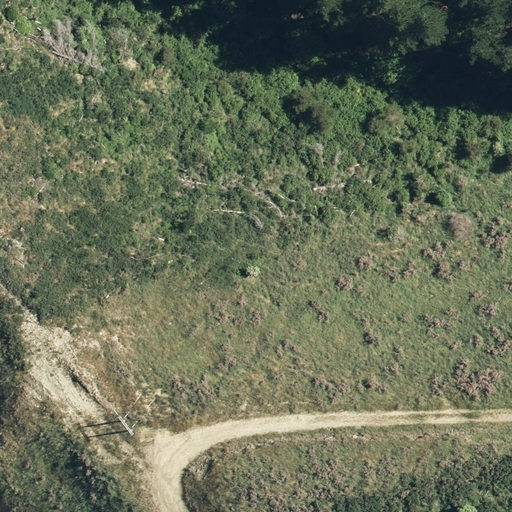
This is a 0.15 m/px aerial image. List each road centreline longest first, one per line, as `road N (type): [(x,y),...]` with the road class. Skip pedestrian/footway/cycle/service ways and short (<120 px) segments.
road 1 (track): [(188,511),(179,499),(182,451),(239,428),(511,406)]
road 2 (track): [(511,66),(343,0)]
